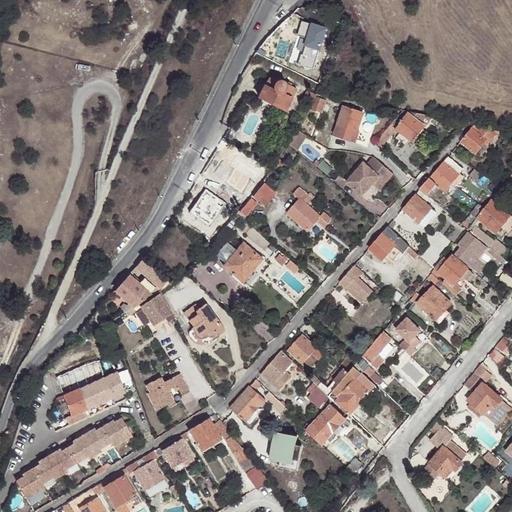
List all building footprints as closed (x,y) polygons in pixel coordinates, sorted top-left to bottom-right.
[(326,27),(301,21),(297,35),(305,37),(303,46),(306,45),(299,64),(312,70),(326,27)] [(269,77),(265,85),(277,91),(275,90),(274,88),(273,86),(273,83),(275,80),(269,77)] [(286,84),(286,83),(285,80),(283,79),(281,78),(277,78),(275,80),(273,83),(273,86),(274,88),(275,90),(277,91),(280,91),(284,90),(285,88),(286,87),(286,84)] [(277,91),(290,97),(295,88),(286,83),(286,84),(286,87),(285,88),(284,90),(280,91),(277,91)] [(262,98),(282,108),(285,109),(291,98),(290,97),(277,91),(265,85),(264,84),(258,96),(262,98)] [(311,102),(315,95),(306,91),(303,99),(311,102)] [(315,96),(310,108),(321,112),(326,100),(315,96)] [(424,114),(428,114),(431,102),(407,97),(405,110),(408,111),(424,114)] [(278,115),(282,108),(262,98),(258,105),(278,115)] [(343,107),(337,123),(356,130),(362,113),(343,107)] [(408,111),(405,110),(403,110),(398,115),(399,117),(402,119),(407,113),(408,111)] [(422,116),(424,114),(408,111),(407,113),(422,124),(423,122),(420,120),(422,116)] [(422,124),(407,113),(402,119),(396,128),(395,129),(400,132),(407,138),(413,142),(425,126),(423,125),(422,124)] [(396,128),(402,119),(399,117),(393,126),(396,128)] [(356,130),(337,123),(333,136),(355,143),(359,131),(356,130)] [(486,127),(473,125),(471,128),(485,140),(488,142),(493,136),(497,130),(485,128),(486,127)] [(485,140),(471,128),(459,141),(474,153),(485,140)] [(501,133),(497,130),(493,136),(496,139),(501,133)] [(403,143),(407,138),(400,132),(396,137),(403,143)] [(297,137),(292,134),(287,142),(293,146),(297,137)] [(488,142),(485,140),(474,153),(479,157),(490,144),(488,142)] [(455,163),(446,156),(442,161),(451,168),(455,163)] [(379,178),(387,169),(373,158),(371,158),(365,165),(362,162),(345,182),(361,196),(371,184),(377,176),(379,178)] [(283,162),(278,159),(273,167),(276,168),(277,166),(280,168),(283,162)] [(451,168),(442,161),(435,170),(450,183),(457,175),(451,168)] [(462,169),(455,163),(451,168),(457,175),(462,169)] [(483,175),(473,168),(468,175),(477,182),(483,175)] [(377,176),(371,184),(378,190),(391,173),(387,169),(379,178),(377,176)] [(450,183),(435,170),(428,178),(435,184),(440,189),(443,191),(447,186),(450,183)] [(461,178),(457,175),(450,183),(455,186),(461,178)] [(511,179),(508,177),(500,187),(511,196),(511,195),(511,179)] [(435,184),(428,178),(419,189),(426,195),(435,184)] [(272,188),(264,181),(263,183),(259,187),(265,192),(264,195),(266,197),(272,188)] [(440,189),(435,184),(426,195),(431,200),(440,189)] [(451,190),(447,186),(443,191),(447,195),(451,190)] [(259,199),(264,195),(265,192),(259,187),(253,194),(259,199)] [(298,187),(295,190),(308,202),(311,198),(298,187)] [(426,195),(419,189),(414,195),(421,200),(426,195)] [(225,203),(206,190),(191,211),(210,225),(225,203)] [(308,202),(295,190),(292,194),(298,199),(286,213),(307,231),(316,220),(323,226),(330,219),(322,212),(319,216),(306,205),(308,202)] [(421,200),(414,195),(401,209),(418,223),(431,208),(421,200)] [(256,202),(250,197),(237,214),(242,219),(256,202)] [(490,199),(484,207),(476,217),(495,233),(503,223),(510,215),(490,199)] [(475,209),(465,221),(468,225),(479,212),(475,209)] [(511,216),(510,215),(503,223),(509,228),(511,224),(511,216)] [(409,247),(387,226),(381,233),(394,245),(393,246),(402,254),(409,247)] [(474,226),(470,231),(476,235),(489,247),(489,246),(493,242),(474,226)] [(476,235),(470,231),(469,232),(467,231),(457,245),(460,247),(454,254),(478,273),(485,264),(477,258),(486,247),(474,237),(476,235)] [(394,245),(381,233),(368,248),(382,260),(393,246),(394,245)] [(214,254),(224,263),(236,250),(226,241),(214,254)] [(500,256),(505,250),(494,241),(493,242),(489,246),(489,247),(500,256)] [(236,250),(224,263),(222,266),(241,282),(261,259),(242,242),(236,250)] [(489,247),(486,251),(502,264),(505,260),(500,256),(489,247)] [(287,258),(280,251),(274,259),(281,265),(287,258)] [(446,279),(453,284),(460,276),(467,268),(452,255),(447,260),(438,271),(439,273),(446,279)] [(447,260),(444,257),(431,272),(436,277),(439,273),(438,271),(447,260)] [(172,285),(143,258),(136,267),(155,285),(156,283),(163,290),(171,285),(172,285)] [(294,273),(298,267),(289,259),(285,265),(294,273)] [(362,272),(354,264),(339,282),(345,288),(349,284),(359,293),(355,296),(362,302),(372,291),(357,277),(362,272)] [(473,273),(467,268),(460,276),(466,281),(473,273)] [(436,277),(431,272),(428,276),(435,284),(439,280),(436,277)] [(146,289),(129,274),(114,291),(131,306),(146,289)] [(460,276),(453,284),(459,288),(466,281),(460,276)] [(443,283),(454,294),(459,288),(453,284),(446,279),(443,283)] [(425,280),(421,285),(427,289),(431,284),(425,280)] [(349,284),(345,288),(355,296),(359,293),(349,284)] [(435,320),(445,309),(451,303),(433,286),(417,303),(435,320)] [(133,307),(153,296),(150,292),(146,289),(131,306),(133,307)] [(396,291),(390,298),(394,302),(401,295),(396,291)] [(416,291),(409,299),(413,303),(420,295),(416,291)] [(163,299),(159,294),(140,306),(153,326),(159,322),(172,313),(163,299)] [(169,296),(163,299),(172,313),(178,309),(169,296)] [(180,313),(198,332),(200,334),(203,335),(206,334),(213,328),(216,331),(223,324),(203,300),(195,307),(192,303),(180,313)] [(449,313),(445,309),(435,320),(439,324),(449,313)] [(172,313),(159,322),(162,326),(175,318),(172,313)] [(405,339),(399,345),(410,356),(416,350),(414,348),(420,341),(415,336),(420,330),(407,317),(395,329),(405,339)] [(391,338),(383,331),(363,355),(367,359),(371,363),(378,355),(391,338)] [(311,353),(316,357),(318,359),(323,353),(301,333),(286,350),(301,363),(304,360),(311,353)] [(493,347),(499,352),(511,338),(505,333),(493,347)] [(493,347),(489,353),(498,365),(505,357),(499,352),(493,347)] [(283,354),(280,351),(269,364),(281,374),(283,373),(292,362),(288,358),(283,354)] [(309,365),(316,357),(311,353),(304,360),(309,365)] [(367,359),(363,355),(356,363),(360,367),(367,359)] [(383,360),(378,355),(371,363),(377,368),(383,360)] [(104,377),(99,360),(85,364),(92,383),(104,377)] [(356,363),(356,362),(348,372),(333,391),(338,397),(351,383),(349,381),(355,375),(357,377),(361,373),(358,370),(361,367),(360,367),(356,363)] [(92,383),(85,364),(56,377),(64,395),(92,383)] [(281,374),(269,364),(259,376),(277,392),(289,378),(283,373),(281,374)] [(493,375),(480,364),(464,384),(470,390),(480,378),(487,382),(493,375)] [(369,376),(371,374),(374,371),(368,365),(364,370),(369,376)] [(343,368),(324,392),(329,396),(333,391),(348,372),(343,368)] [(71,416),(112,398),(125,392),(121,381),(117,372),(104,377),(92,383),(64,395),(71,416)] [(317,385),(320,382),(311,373),(308,377),(317,385)] [(333,391),(329,396),(328,397),(332,400),(348,415),(349,415),(357,407),(355,405),(363,396),(374,385),(361,373),(357,377),(351,383),(338,397),(333,391)] [(156,400),(159,408),(171,401),(167,394),(177,388),(181,397),(188,393),(179,375),(163,383),(160,378),(147,384),(150,391),(148,393),(152,402),(156,400)] [(349,381),(351,383),(357,377),(355,375),(349,381)] [(260,384),(255,379),(249,386),(254,390),(258,386),(260,384)] [(467,400),(470,402),(482,413),(483,413),(492,404),(495,406),(501,399),(482,383),(478,387),(475,392),(467,400)] [(268,391),(260,384),(258,386),(266,393),(268,391)] [(324,392),(317,385),(307,397),(319,408),(323,403),(324,402),(328,397),(329,396),(324,392)] [(374,385),(363,396),(369,401),(379,390),(374,385)] [(254,390),(249,386),(230,408),(244,421),(264,399),(254,390)] [(286,408),(268,391),(266,393),(265,395),(275,405),(273,406),(281,414),(286,408)] [(332,400),(328,397),(324,402),(327,405),(332,400)] [(511,408),(501,399),(495,406),(492,404),(483,413),(497,425),(511,408)] [(482,413),(470,402),(466,406),(479,417),(482,413)] [(330,405),(309,428),(306,430),(320,444),(333,432),(340,424),(345,419),(330,405)] [(219,419),(214,414),(211,416),(215,423),(219,419)] [(432,422),(436,425),(440,420),(436,417),(432,422)] [(114,446),(127,438),(132,436),(122,418),(120,419),(114,422),(113,420),(102,426),(111,442),(114,446)] [(211,424),(207,418),(188,429),(201,450),(220,438),(218,435),(211,424)] [(232,436),(219,419),(215,423),(221,434),(225,440),(232,436)] [(221,434),(215,423),(211,424),(218,435),(221,434)] [(344,428),(340,424),(333,432),(336,435),(344,428)] [(429,462),(445,475),(453,466),(456,468),(463,460),(460,459),(466,452),(449,439),(452,435),(440,425),(429,439),(441,448),(429,462)] [(111,442),(102,426),(95,430),(94,428),(83,434),(95,455),(101,450),(100,448),(111,442)] [(293,435),(275,432),(270,459),(279,460),(291,463),(292,459),(298,460),(301,445),(295,444),(291,443),(293,435)] [(88,458),(95,455),(83,434),(72,441),(73,443),(67,447),(76,462),(87,456),(88,458)] [(180,439),(178,435),(154,450),(157,457),(163,453),(161,450),(180,439)] [(511,456),(511,435),(502,447),(511,456)] [(132,436),(127,438),(114,446),(116,450),(129,442),(134,439),(132,436)] [(242,449),(232,436),(225,440),(238,460),(247,455),(242,449)] [(181,439),(180,439),(161,450),(163,453),(172,468),(172,467),(182,461),(190,456),(191,456),(181,439)] [(60,448),(49,454),(61,474),(67,471),(66,468),(76,462),(67,447),(61,450),(60,448)] [(133,463),(125,468),(129,474),(133,471),(144,489),(164,477),(153,459),(157,457),(154,450),(133,463)] [(39,463),(33,467),(42,482),(53,476),(54,478),(61,474),(49,454),(38,461),(39,463)] [(241,466),(252,461),(247,455),(238,460),(241,466)] [(190,456),(182,461),(184,465),(193,460),(190,456)] [(346,467),(352,473),(362,462),(355,456),(346,467)] [(298,460),(292,459),(291,463),(279,460),(278,466),(297,469),(298,460)] [(453,466),(445,475),(450,479),(464,462),(463,460),(456,468),(453,466)] [(256,488),(267,482),(268,481),(252,461),(242,470),(256,488)] [(42,482),(33,467),(22,473),(23,475),(16,480),(26,498),(45,487),(42,482)] [(123,475),(121,470),(100,482),(103,487),(123,475)] [(135,495),(123,475),(103,487),(115,507),(135,495)] [(89,489),(67,502),(72,511),(73,511),(81,511),(82,511),(81,511),(105,511),(97,498),(95,499),(89,489)] [(138,500),(135,495),(115,507),(117,511),(118,511),(126,507),(138,500)]
